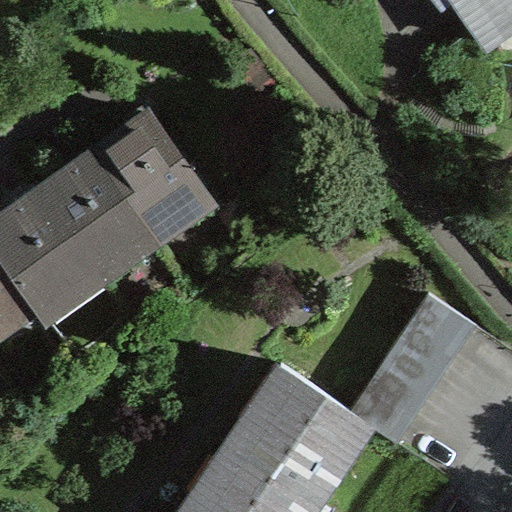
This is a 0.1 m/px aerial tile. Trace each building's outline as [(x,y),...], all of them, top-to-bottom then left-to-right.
[(511,0),(442,0),(443,1),(444,0),(464,0),(493,43),(511,29),(511,0)] [(96,147),(158,235),(161,233),(155,224),(204,190),(209,197),(212,195),(151,108),(96,147)] [(41,186),(102,273),(105,272),(99,263),(149,228),(155,237),(158,235),(96,147),(41,186)] [(0,214),(0,247),(46,314),(50,311),(43,302),(93,267),(99,275),(102,273),(41,186),(0,214)] [(0,318),(30,297),(43,316),(46,314),(0,247),(0,318)] [(478,323),(431,291),(352,406),(371,419),(399,438),(478,323)] [(352,406),(282,359),(281,361),(291,368),(255,421),(245,415),(218,454),(229,461),(205,497),(194,489),(177,511),(307,511),(371,419),(352,406)]
